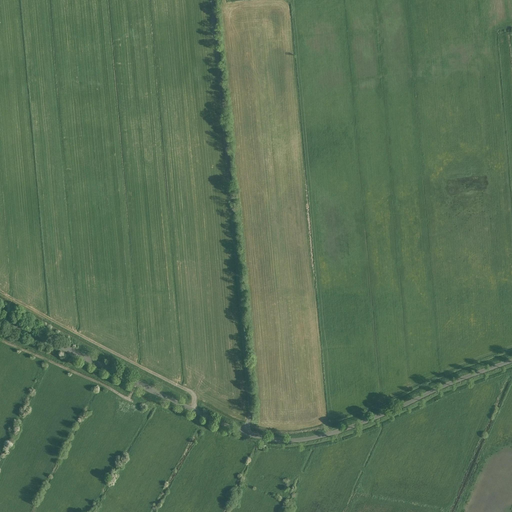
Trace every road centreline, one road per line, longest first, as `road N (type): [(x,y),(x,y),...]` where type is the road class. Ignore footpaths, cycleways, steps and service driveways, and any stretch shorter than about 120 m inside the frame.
road 1 (unclassified): [(511,361),(338,431),(272,439),(228,426),(0,316)]
road 2 (track): [(213,0),(247,356)]
road 3 (track): [(192,409),(190,389),(0,290)]
